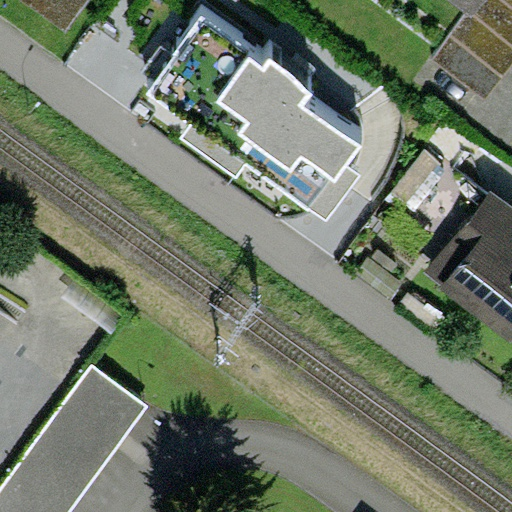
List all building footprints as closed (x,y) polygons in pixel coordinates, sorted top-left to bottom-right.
[(32,0),(63,21),(77,0),(32,0)] [(485,94),(511,56),(511,0),(476,0),(473,4),(435,58),(485,94)] [(202,3),(146,81),(186,110),(178,122),(233,160),(244,145),(322,200),(352,158),(335,146),(355,117),(301,79),(311,66),(269,37),(262,45),(202,3)] [(471,237),(443,272),(511,325),(511,324),(511,191),(492,177),(455,225),(471,237)] [(0,511),(56,511),(142,400),(80,353),(0,458),(0,511)]
